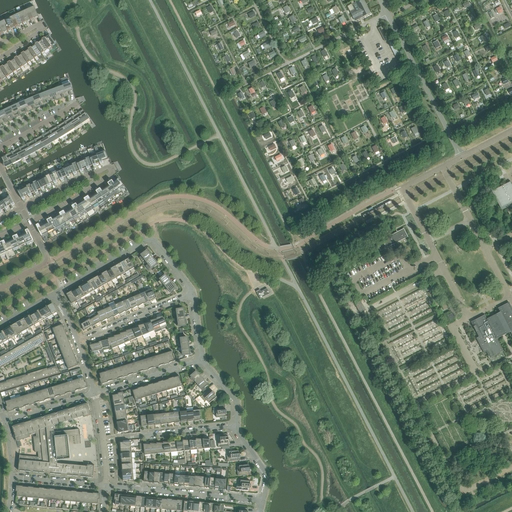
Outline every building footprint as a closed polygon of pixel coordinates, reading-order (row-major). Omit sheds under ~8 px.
[(354,10),(350,12),(354,19),(362,15),(363,17),(370,13),(368,9),(363,0),(359,0),(356,2),(355,2),(356,2),(352,4),(354,10)] [(38,16),(34,6),(26,10),(30,20),(31,22),(34,20),(33,19),(38,16)] [(30,20),(26,10),(21,12),(18,14),(23,23),(24,25),(27,24),(26,22),(30,20)] [(23,23),(18,14),(13,16),(11,17),(15,27),(16,29),(19,27),(18,25),(23,23)] [(15,27),(11,17),(3,21),(8,31),(8,32),(11,31),(11,29),(15,27)] [(389,39),(383,26),(378,29),(385,42),(389,39)] [(56,44),(49,35),(42,40),(48,49),(50,51),(53,49),(51,47),(56,44)] [(48,49),(42,40),(35,45),(41,54),(43,56),(46,54),(44,52),(48,49)] [(41,54),(35,45),(29,50),(34,59),(36,61),(39,59),(37,57),(41,54)] [(34,59),(29,50),(21,55),(27,64),(29,65),(32,64),(30,62),(34,59)] [(27,64),(21,55),(15,59),(20,68),(22,70),(25,68),(23,66),(27,64)] [(20,68),(15,59),(7,64),(13,73),(15,75),(18,73),(16,71),(20,68)] [(13,73),(7,64),(0,68),(6,77),(8,79),(10,78),(9,76),(13,73)] [(73,90),(70,84),(62,87),(66,97),(70,96),(69,94),(71,94),(71,95),(74,94),(72,91),(73,90)] [(66,97),(62,87),(55,89),(59,100),(62,98),(62,97),(63,96),(64,98),(66,97)] [(59,100),(55,89),(47,92),(51,102),(55,101),(54,100),(56,99),(57,100),(59,100)] [(51,102),(47,92),(45,93),(40,95),(44,105),(48,104),(47,102),(49,102),(49,103),(51,102)] [(44,105),(40,95),(33,98),(37,108),(40,107),(40,105),(42,105),(42,106),(44,105)] [(37,108),(33,98),(30,99),(25,101),(29,111),(33,110),(33,108),(34,108),(35,109),(37,108)] [(29,111),(25,101),(18,104),(22,114),(26,113),(26,111),(27,111),(28,112),(29,111)] [(22,114),(18,104),(11,107),(15,117),(19,116),(18,115),(20,114),(20,115),(22,114)] [(15,117),(11,107),(4,111),(8,121),(12,119),(11,118),(13,117),(13,118),(15,117)] [(89,118),(85,113),(83,110),(80,112),(81,113),(79,114),(78,113),(75,115),(82,124),(89,118)] [(8,121),(4,111),(0,112),(0,121),(2,124),(5,122),(4,121),(6,120),(6,122),(8,121)] [(82,124),(75,115),(73,116),(73,118),(72,119),(71,117),(68,119),(74,129),(82,124)] [(74,129),(68,119),(65,121),(66,122),(65,123),(64,122),(61,124),(67,133),(74,129)] [(67,133),(61,124),(58,126),(59,127),(57,128),(57,127),(53,129),(59,138),(67,133)] [(59,138),(53,129),(51,130),(51,132),(50,132),(49,131),(46,133),(51,142),(52,143),(59,138)] [(51,142),(46,133),(43,135),(44,136),(42,137),(42,136),(38,138),(41,142),(44,147),(52,143),(51,142)] [(44,147),(41,142),(38,138),(36,139),(36,140),(35,141),(34,140),(31,142),(36,151),(44,147)] [(36,151),(31,142),(28,143),(29,145),(27,145),(26,144),(23,146),(28,156),(36,151)] [(28,156),(23,146),(20,147),(21,149),(19,149),(19,148),(15,150),(20,160),(28,156)] [(20,160),(15,150),(13,151),(13,153),(12,153),(11,152),(8,154),(13,164),(20,160)] [(109,159),(106,151),(99,154),(98,151),(96,152),(97,155),(100,163),(101,166),(104,164),(103,161),(109,159)] [(13,164),(8,154),(5,155),(6,156),(2,158),(4,162),(3,162),(5,167),(13,164)] [(100,163),(97,155),(92,157),(91,154),(89,155),(90,157),(93,165),(94,168),(97,167),(96,164),(100,163)] [(86,168),(82,157),(75,160),(76,163),(80,171),(81,173),(84,172),(83,169),(86,168)] [(93,165),(90,157),(85,159),(84,157),(82,157),(86,168),(87,171),(90,170),(89,167),(93,165)] [(80,171),(76,163),(72,165),(70,162),(69,163),(70,166),(73,173),(74,176),(77,175),(76,172),(80,171)] [(73,173),(70,166),(69,163),(64,165),(62,166),(63,169),(67,176),(68,179),(71,178),(69,175),(73,173)] [(67,176),(63,169),(62,169),(61,170),(58,171),(57,168),(55,169),(56,172),(60,179),(61,182),(64,181),(63,178),(67,176)] [(60,179),(56,172),(55,172),(54,173),(52,174),(51,171),(49,172),(50,175),(54,182),(55,185),(58,184),(56,181),(60,179)] [(54,182),(50,175),(49,175),(48,176),(45,177),(44,174),(42,175),(44,178),(47,185),(48,188),(51,187),(50,184),(54,182)] [(47,185),(44,178),(42,178),(41,179),(39,180),(37,178),(36,179),(37,181),(41,189),(42,191),(45,190),(44,187),(47,185)] [(118,190),(124,185),(119,178),(113,182),(111,180),(109,181),(118,193),(119,192),(118,190)] [(41,189),(37,181),(36,182),(35,182),(32,183),(31,181),(29,182),(34,192),(36,195),(39,193),(37,190),(41,189)] [(118,193),(109,181),(107,182),(109,185),(105,188),(110,195),(112,197),(118,193)] [(511,184),(510,181),(493,190),(502,207),(511,201),(511,184)] [(34,192),(29,182),(25,185),(25,184),(23,185),(24,188),(28,195),(29,198),(30,198),(32,196),(31,194),(34,192)] [(28,195),(24,188),(23,188),(22,189),(19,190),(18,188),(16,189),(23,201),(26,200),(24,197),(28,195)] [(110,195),(105,188),(101,190),(99,188),(97,189),(106,201),(112,197),(110,195)] [(106,201),(97,189),(95,190),(97,193),(93,196),(100,205),(101,207),(105,204),(104,202),(106,201)] [(13,207),(15,206),(8,193),(7,194),(8,197),(6,198),(4,199),(3,199),(2,197),(8,207),(11,205),(13,207)] [(100,205),(93,196),(89,198),(87,196),(85,197),(93,209),(95,208),(100,205)] [(8,207),(2,197),(0,198),(0,207),(2,210),(5,208),(7,211),(9,209),(8,207)] [(93,209),(85,197),(83,198),(85,201),(81,203),(86,211),(91,208),(92,210),(93,209)] [(86,211),(81,203),(77,206),(75,203),(73,204),(81,217),(88,213),(86,211)] [(81,217),(73,204),(71,205),(73,208),(69,211),(73,218),(78,215),(79,217),(81,217)] [(73,218),(69,211),(65,213),(63,210),(61,211),(68,224),(70,223),(69,221),(73,218)] [(68,224),(61,211),(59,213),(61,215),(56,218),(61,225),(66,223),(67,225),(68,224)] [(61,225),(56,218),(52,220),(51,217),(49,218),(55,231),(57,230),(56,228),(61,225)] [(55,231),(49,218),(47,219),(48,222),(44,224),(48,232),(53,230),(54,232),(55,231)] [(48,232),(44,224),(39,227),(38,224),(36,225),(42,238),(44,237),(43,235),(48,232)] [(34,242),(28,229),(25,230),(27,233),(22,235),(26,243),(31,241),(32,243),(34,242)] [(381,251),(394,244),(407,237),(403,229),(399,231),(399,232),(397,233),(397,232),(378,242),(377,243),(381,251)] [(26,243),(22,235),(18,237),(17,234),(15,235),(21,248),(22,248),(21,245),(26,243)] [(21,248),(15,235),(12,236),(14,239),(9,241),(13,249),(18,247),(19,249),(20,248),(21,248)] [(13,249),(9,241),(5,243),(4,240),(2,241),(7,254),(9,254),(8,251),(13,249)] [(152,258),(150,255),(151,254),(149,251),(148,252),(147,251),(141,255),(142,256),(141,256),(144,260),(145,259),(147,262),(152,258)] [(134,268),(129,258),(124,261),(130,270),(134,268)] [(157,264),(156,263),(157,262),(155,259),(154,260),(152,258),(147,262),(148,264),(146,266),(148,270),(151,268),(152,269),(157,264)] [(130,270),(124,261),(120,263),(125,273),(129,270),(130,270)] [(125,273),(120,263),(115,266),(121,275),(125,273)] [(121,275),(115,266),(111,269),(116,278),(121,276),(121,275)] [(116,278),(111,269),(106,271),(112,281),(116,278)] [(112,281),(106,271),(102,274),(107,283),(112,281)] [(107,283),(102,274),(97,276),(103,286),(107,283)] [(171,282),(169,280),(170,279),(168,276),(166,276),(165,275),(160,279),(161,280),(158,282),(161,286),(163,284),(165,286),(171,282)] [(103,286),(97,276),(93,279),(98,288),(103,286)] [(98,288),(93,279),(89,281),(94,291),(98,288)] [(94,291),(89,281),(84,284),(90,293),(94,291)] [(175,287),(176,286),(174,283),(172,284),(171,282),(165,286),(167,288),(166,289),(169,293),(170,292),(170,293),(176,289),(175,287)] [(90,293),(84,284),(80,286),(85,296),(90,293)] [(85,296),(80,286),(75,289),(81,298),(85,296)] [(270,294),(267,288),(261,292),(260,290),(256,292),(260,299),(263,297),(270,294)] [(81,298),(75,289),(71,292),(76,301),(78,303),(82,301),(81,298)] [(150,302),(156,298),(152,289),(146,292),(150,301),(150,302)] [(76,301),(71,292),(66,294),(72,304),(76,301)] [(150,301),(146,292),(140,294),(144,304),(150,301)] [(144,304),(140,294),(133,297),(137,306),(138,307),(143,303),(144,304)] [(137,306),(133,297),(127,299),(131,309),(132,310),(132,309),(137,306)] [(131,309),(127,299),(121,302),(125,311),(126,312),(131,309)] [(360,313),(365,310),(360,299),(354,302),(360,313)] [(119,314),(115,305),(114,302),(108,304),(110,307),(109,307),(113,316),(114,317),(119,314)] [(125,311),(121,302),(115,305),(119,314),(120,315),(125,311)] [(52,315),(57,312),(52,303),(47,305),(52,315)] [(52,315),(47,305),(43,308),(48,317),(49,319),(54,317),(52,315)] [(478,321),(473,324),(473,325),(474,326),(473,327),(474,327),(476,331),(476,332),(476,331),(479,337),(477,339),(476,338),(477,340),(478,342),(482,350),(483,351),(483,352),(484,353),(487,351),(489,357),(493,355),(495,354),(500,351),(502,350),(503,351),(497,339),(496,337),(502,334),(504,333),(509,330),(510,332),(511,335),(511,309),(511,308),(511,307),(510,306),(510,305),(507,306),(501,309),(502,310),(500,311),(498,308),(500,312),(500,313),(495,315),(492,317),(487,319),(485,315),(484,315),(486,318),(484,319),(483,318),(478,321)] [(113,316),(109,307),(103,310),(107,319),(107,320),(108,320),(113,316)] [(48,317),(43,308),(38,310),(43,320),(48,317)] [(186,314),(185,310),(184,310),(183,309),(177,310),(175,311),(176,315),(177,315),(178,318),(184,317),(184,314),(186,314)] [(43,320),(38,310),(34,313),(39,322),(43,320)] [(107,319),(103,310),(97,312),(101,322),(102,322),(107,319)] [(101,322),(97,312),(93,313),(95,317),(90,320),(92,326),(93,327),(101,321),(101,322)] [(39,322),(34,313),(29,315),(35,325),(39,322)] [(35,325),(29,315),(25,318),(30,327),(35,325)] [(90,320),(89,318),(89,316),(86,317),(87,320),(81,324),(84,331),(92,326),(90,320)] [(168,328),(167,326),(163,316),(156,318),(157,319),(162,330),(168,328)] [(187,324),(186,320),(185,320),(184,317),(178,318),(178,321),(176,321),(177,326),(179,326),(179,327),(186,326),(185,324),(187,324)] [(30,327),(25,318),(20,321),(26,330),(30,327)] [(156,333),(162,330),(157,319),(150,321),(151,322),(155,331),(156,333)] [(26,330),(20,321),(16,323),(21,332),(26,330)] [(155,331),(151,322),(144,323),(145,324),(149,333),(155,331)] [(21,332),(16,323),(12,326),(17,335),(21,332)] [(64,330),(62,324),(52,328),(54,333),(64,330)] [(149,333),(145,324),(138,326),(138,327),(143,336),(149,333)] [(17,335),(12,326),(7,328),(12,338),(17,335)] [(136,338),(143,336),(138,327),(132,328),(132,329),(136,338)] [(12,338),(7,328),(3,331),(8,340),(12,338)] [(130,341),(136,338),(132,329),(126,331),(130,341)] [(66,335),(64,330),(54,333),(56,339),(66,335)] [(8,340),(3,331),(0,332),(0,336),(4,343),(8,340)] [(130,341),(126,331),(126,332),(120,333),(120,334),(124,343),(130,341)] [(24,355),(39,346),(39,345),(46,341),(43,333),(42,333),(0,357),(0,368),(0,369),(18,358),(18,357),(24,354),(24,355)] [(118,346),(124,343),(120,334),(114,336),(114,337),(118,346)] [(68,340),(66,335),(56,339),(58,344),(68,340)] [(118,346),(114,337),(108,339),(108,340),(112,349),(118,346)] [(190,343),(189,339),(188,339),(187,338),(181,339),(177,340),(178,344),(181,344),(182,347),(189,346),(188,343),(190,343)] [(70,345),(68,340),(58,344),(60,349),(70,345)] [(112,349),(108,340),(99,342),(99,343),(103,351),(110,349),(110,350),(112,349)] [(103,351),(99,343),(89,345),(92,352),(99,350),(101,354),(103,352),(103,351)] [(72,350),(70,345),(60,349),(62,354),(72,350)] [(191,353),(190,349),(189,349),(189,346),(182,347),(182,350),(181,350),(182,355),(183,355),(190,354),(189,353),(191,353)] [(74,355),(72,350),(62,354),(64,359),(74,355)] [(175,361),(172,351),(167,353),(170,362),(175,361)] [(170,362),(167,353),(161,354),(165,365),(170,363),(170,362)] [(165,365),(161,354),(156,356),(159,366),(164,364),(164,365),(165,365)] [(76,360),(74,355),(64,359),(66,364),(76,360)] [(159,366),(156,356),(151,358),(154,368),(160,366),(159,366)] [(154,368),(151,358),(146,359),(149,369),(154,367),(154,368)] [(149,369),(146,359),(141,361),(144,371),(149,369)] [(78,365),(76,360),(66,364),(68,369),(78,365)] [(144,371),(141,361),(136,362),(139,373),(139,372),(144,371)] [(139,373),(136,362),(130,364),(134,374),(139,373)] [(134,374),(130,364),(125,366),(128,375),(133,374),(134,374)] [(0,391),(58,374),(59,373),(56,366),(47,369),(47,368),(28,375),(26,375),(6,381),(0,383),(0,391)] [(129,376),(128,375),(125,366),(120,367),(123,377),(129,376)] [(123,377),(120,367),(115,369),(118,379),(118,378),(123,377),(123,378),(123,377)] [(118,379),(115,369),(110,370),(113,381),(118,379)] [(113,381),(110,370),(105,372),(108,382),(113,380),(113,381)] [(108,382),(105,372),(99,374),(101,378),(99,379),(101,384),(108,382)] [(202,378),(200,376),(201,375),(198,372),(197,373),(196,372),(191,376),(192,377),(191,377),(194,381),(195,380),(197,383),(202,378)] [(182,386),(179,376),(174,378),(177,388),(182,386)] [(88,387),(86,382),(85,382),(83,377),(78,379),(81,389),(88,387)] [(174,378),(174,377),(169,379),(172,389),(177,388),(174,378)] [(207,385),(206,383),(207,383),(205,379),(204,380),(202,378),(197,383),(198,385),(198,386),(201,389),(201,388),(202,389),(207,385)] [(81,389),(78,379),(73,381),(76,391),(76,390),(81,389),(81,390),(81,389)] [(172,389),(169,379),(168,379),(164,381),(167,391),(172,389)] [(164,381),(163,380),(158,382),(161,392),(167,391),(164,381)] [(76,391),(73,381),(68,382),(71,393),(76,391)] [(71,393),(68,382),(62,384),(66,394),(70,392),(71,393)] [(161,392),(158,382),(158,383),(153,384),(156,394),(161,392)] [(66,394),(62,384),(57,386),(61,396),(66,394)] [(153,384),(148,385),(151,395),(156,394),(153,384)] [(151,395),(148,385),(148,386),(143,387),(146,397),(151,395)] [(61,396),(57,386),(52,387),(55,397),(56,397),(55,397),(60,395),(60,396),(61,396)] [(55,397),(52,387),(47,389),(50,399),(55,397)] [(143,387),(138,388),(141,399),(146,397),(143,387)] [(141,399),(138,388),(137,388),(137,389),(132,391),(135,400),(141,399)] [(50,399),(47,389),(42,390),(45,401),(45,400),(50,399)] [(45,401),(42,390),(37,392),(40,402),(45,401)] [(216,397),(215,395),(215,394),(213,391),(212,392),(210,390),(201,397),(205,402),(205,401),(206,400),(209,403),(212,401),(213,401),(214,401),(215,401),(216,400),(216,399),(216,398),(216,397)] [(40,402),(37,392),(31,394),(35,404),(35,403),(39,402),(40,402)] [(124,399),(123,392),(118,393),(118,394),(112,395),(113,401),(124,399)] [(35,404),(31,394),(26,395),(29,405),(29,406),(35,404)] [(24,407),(21,397),(16,398),(19,409),(24,407)] [(19,409),(16,398),(11,400),(14,410),(19,408),(19,409)] [(14,410),(11,400),(5,402),(7,406),(6,407),(7,412),(14,410)] [(81,444),(79,429),(54,432),(54,425),(84,416),(84,417),(91,415),(90,413),(87,403),(43,417),(47,428),(50,461),(49,474),(93,478),(94,468),(94,465),(87,465),(87,466),(57,463),(57,459),(71,458),(69,445),(81,444)] [(226,417),(226,414),(227,414),(226,410),(225,410),(225,407),(223,407),(223,404),(219,406),(219,408),(213,408),(214,414),(216,414),(217,418),(221,417),(222,420),(221,420),(226,420),(226,419),(226,417)] [(204,422),(203,410),(193,411),(193,421),(194,420),(194,421),(201,420),(201,423),(204,422)] [(50,461),(47,428),(43,417),(12,427),(17,442),(17,441),(30,437),(29,435),(36,433),(36,437),(33,437),(35,452),(38,452),(38,457),(20,455),(18,471),(49,474),(50,461)] [(230,443),(229,439),(228,440),(228,437),(227,434),(228,434),(223,434),(223,435),(223,437),(219,438),(219,442),(218,442),(218,441),(218,448),(229,447),(229,443),(230,443)] [(240,458),(240,454),(239,454),(238,451),(229,452),(229,456),(227,456),(228,462),(239,461),(239,458),(240,458)] [(250,472),(250,468),(249,468),(249,465),(248,465),(248,462),(243,463),(244,463),(244,465),(239,466),(240,470),(238,470),(237,470),(238,476),(250,474),(249,472),(250,472)] [(251,488),(251,484),(250,484),(250,481),(241,480),(240,484),(238,484),(237,490),(249,491),(250,488),(251,488)] [(99,500),(100,494),(93,493),(92,504),(98,504),(98,499),(99,500)]
